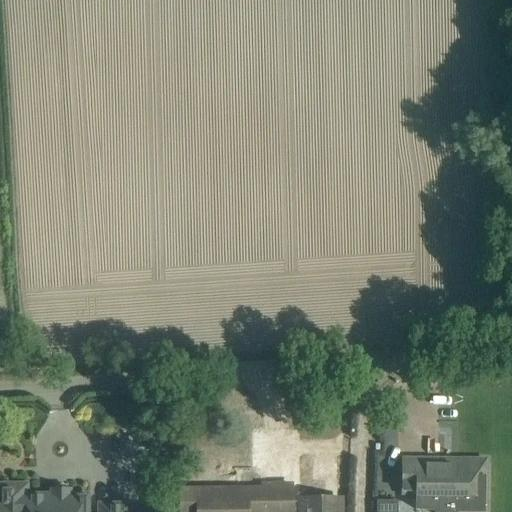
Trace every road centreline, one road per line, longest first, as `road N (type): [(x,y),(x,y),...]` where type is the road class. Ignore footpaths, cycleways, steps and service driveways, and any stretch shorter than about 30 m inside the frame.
road 1 (unclassified): [(364,364),(0,389)]
road 2 (residential): [(359,511),(364,364)]
